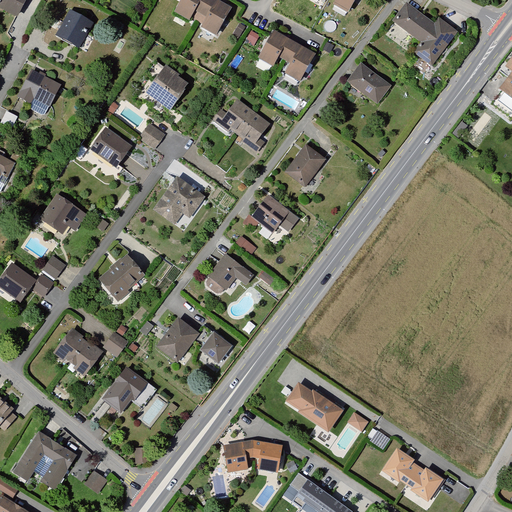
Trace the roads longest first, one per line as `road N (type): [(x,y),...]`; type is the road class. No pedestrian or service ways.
road 1 (secondary): [(154,496),(509,29)]
road 2 (residential): [(154,496),(0,366)]
